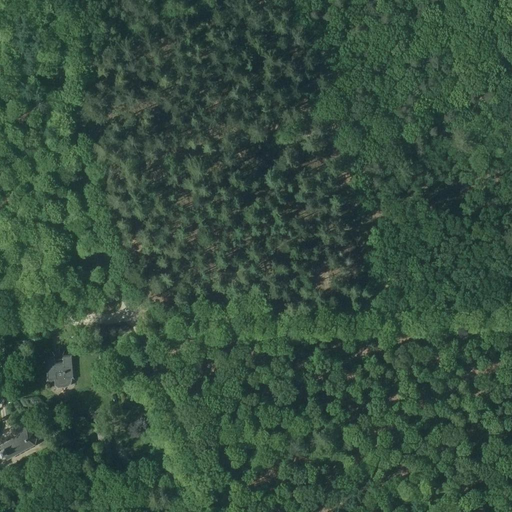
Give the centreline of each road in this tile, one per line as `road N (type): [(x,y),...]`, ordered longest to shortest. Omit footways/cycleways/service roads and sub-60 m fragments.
road 1 (tertiary): [(214,511),(90,184),(51,0)]
road 2 (track): [(0,172),(189,157),(292,119),(383,58),(442,0)]
road 3 (track): [(136,319),(511,305)]
